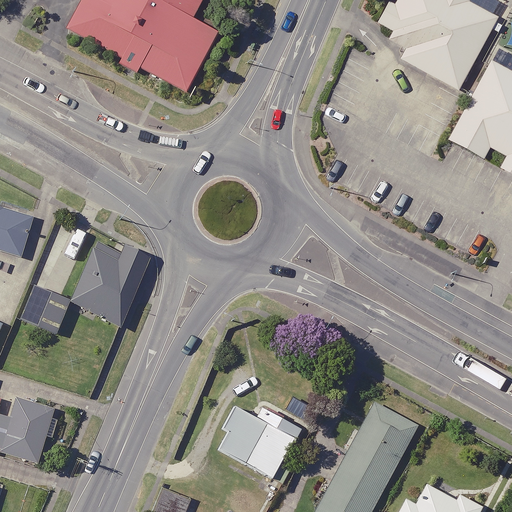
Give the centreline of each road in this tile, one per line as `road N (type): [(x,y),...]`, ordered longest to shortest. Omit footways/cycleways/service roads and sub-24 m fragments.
road 1 (secondary): [(511,395),(336,298),(243,258)]
road 2 (secondary): [(278,189),(373,269),(511,349)]
road 3 (secondary): [(206,256),(98,511)]
road 4 (secondary): [(0,73),(131,140),(206,159)]
road 5 (secondary): [(180,231),(0,115)]
road 6 (secondary): [(242,161),(310,0)]
